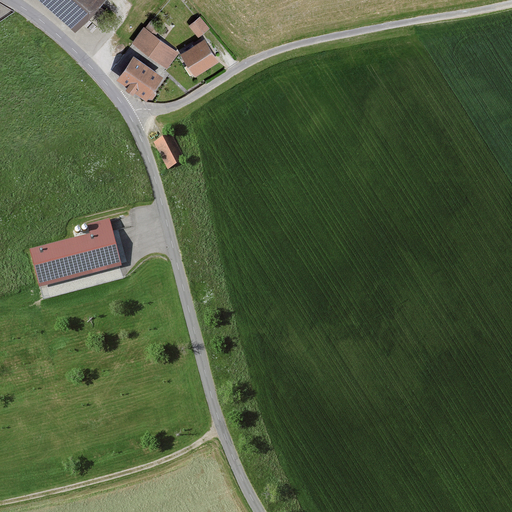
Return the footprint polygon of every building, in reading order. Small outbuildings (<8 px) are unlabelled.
[(33,0),(73,34),(103,0),(33,0)] [(187,29),(196,39),(207,30),(198,19),(187,29)] [(143,31),(141,30),(130,44),(164,70),(176,54),(153,37),(159,28),(150,22),(143,31)] [(217,62),(203,41),(178,57),(192,78),(217,62)] [(160,79),(130,58),(113,83),(124,90),(122,92),(129,97),(131,94),(144,102),(160,79)] [(183,165),(170,136),(152,144),(165,173),(183,165)] [(29,251),(39,288),(121,266),(111,229),(108,220),(88,225),(90,234),(29,251)]
